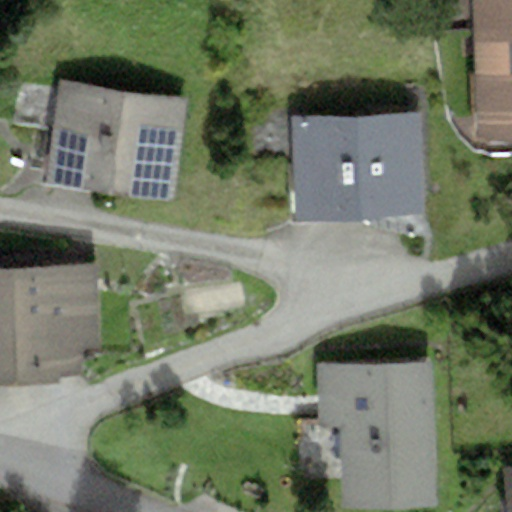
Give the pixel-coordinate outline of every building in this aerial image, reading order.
[(511,0),(473,0),(484,165),(511,163),(511,0)] [(198,112),(65,95),(54,181),(187,198),(198,112)] [(430,124),(300,129),(303,218),(433,213),(430,124)] [(104,274),(0,279),(0,379),(90,375),(89,350),(107,349),(104,274)] [(438,368),(326,375),(330,430),(350,429),(355,507),(447,501),(438,368)]
